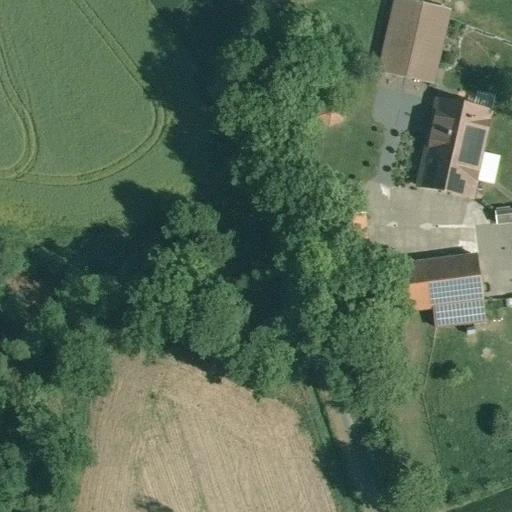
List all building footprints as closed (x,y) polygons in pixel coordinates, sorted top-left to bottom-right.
[(449,11),(419,5),(409,51),(438,58),(449,11)] [(409,51),(387,47),(381,72),(433,84),(438,58),(409,51)] [(317,99),(317,124),(341,125),(342,99),(317,99)] [(491,113),(442,102),(434,136),(467,143),(463,162),(479,165),(491,113)] [(467,143),(434,136),(423,186),(473,197),(479,165),(463,162),(467,143)] [(363,214),(340,217),(347,289),(371,286),(363,214)] [(478,257),(395,267),(401,312),(483,302),(478,257)]
